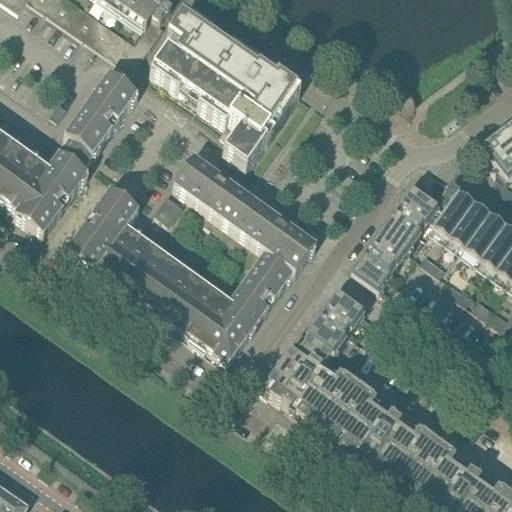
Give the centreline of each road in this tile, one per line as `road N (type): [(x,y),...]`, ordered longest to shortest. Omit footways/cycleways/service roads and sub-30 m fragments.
road 1 (residential): [(229,407),(0,244)]
road 2 (residential): [(184,0),(396,149)]
road 3 (unclassified): [(338,254),(187,149),(169,120)]
road 4 (residential): [(229,407),(338,254)]
road 5 (residential): [(373,511),(229,407)]
road 6 (residential): [(407,157),(439,155),(511,103)]
